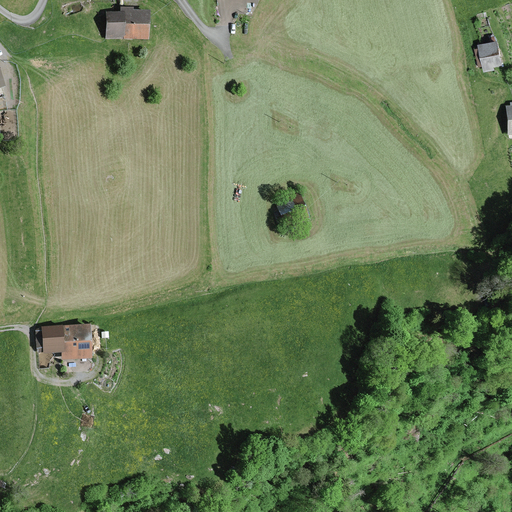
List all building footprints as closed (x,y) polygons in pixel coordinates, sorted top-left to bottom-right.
[(150,17),(107,15),(105,42),(149,44),(150,17)] [(502,41),(481,46),(487,73),(507,68),(502,41)] [(3,134),(19,133),(17,109),(2,110),(3,134)] [(304,199),(276,208),(281,224),(309,215),(304,199)] [(92,329),(43,330),(43,354),(62,354),(63,363),(93,362),(92,329)]
